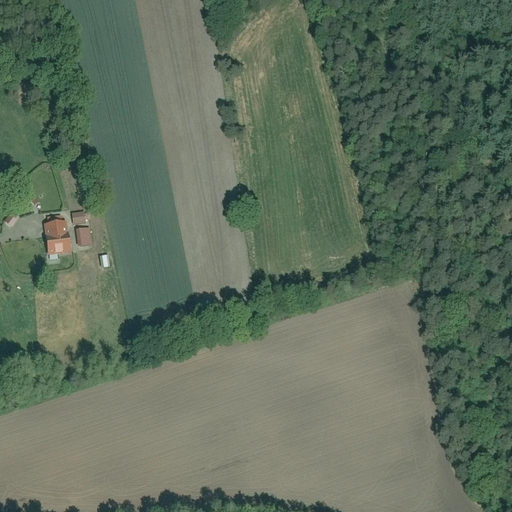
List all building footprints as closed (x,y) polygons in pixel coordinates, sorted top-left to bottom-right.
[(16,197),(27,211),(37,203),(26,189),(16,197)] [(9,228),(18,219),(11,212),(2,221),(9,228)] [(59,234),(56,212),(34,215),(37,242),(42,241),(44,258),(69,255),(66,233),(59,234)] [(69,218),(70,227),(84,226),(83,217),(69,218)] [(76,248),(89,247),(88,229),(75,231),(76,248)] [(98,269),(106,268),(105,257),(97,257),(98,269)]
